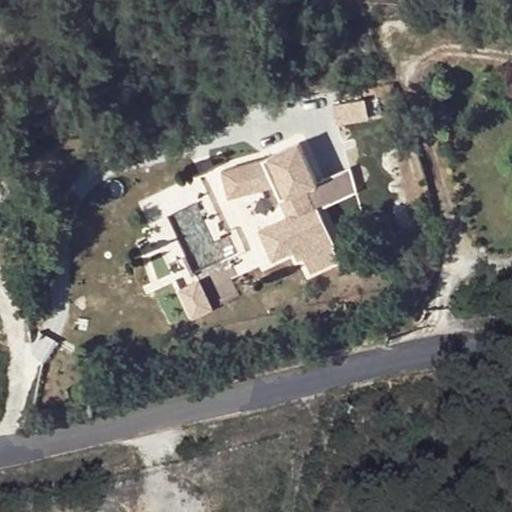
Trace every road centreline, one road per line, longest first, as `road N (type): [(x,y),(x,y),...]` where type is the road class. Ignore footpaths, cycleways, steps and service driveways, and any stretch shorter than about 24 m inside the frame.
road 1 (tertiary): [(0,448),(511,343)]
road 2 (unknown): [(439,357),(450,252),(412,61),(429,47),(511,55)]
